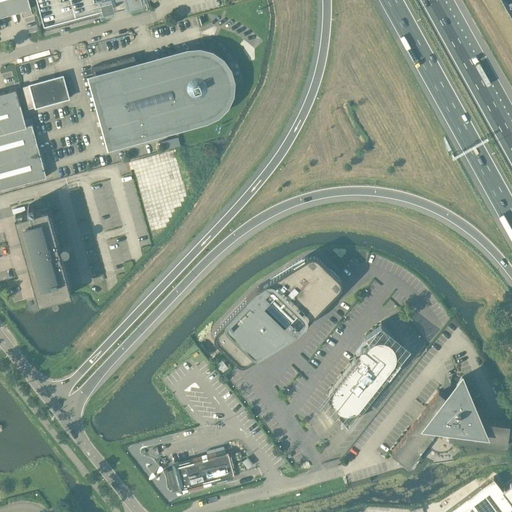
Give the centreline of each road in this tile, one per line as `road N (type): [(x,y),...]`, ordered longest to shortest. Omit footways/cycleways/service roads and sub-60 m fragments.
road 1 (motorway): [(60,414),(214,255),(292,203),(358,191),(409,198),(456,219),(511,271)]
road 2 (motorway): [(326,0),(313,90),(275,160),(49,400)]
road 3 (motorway): [(390,0),(511,219)]
road 4 (unknown): [(315,453),(411,344),(407,327),(370,306)]
road 5 (motorway): [(511,142),(432,0)]
road 6 (unclassified): [(0,58),(151,17)]
road 7 (unknown): [(214,335),(315,453)]
road 8 (unclassified): [(196,511),(343,470)]
road 9 (secondary): [(137,511),(60,414)]
